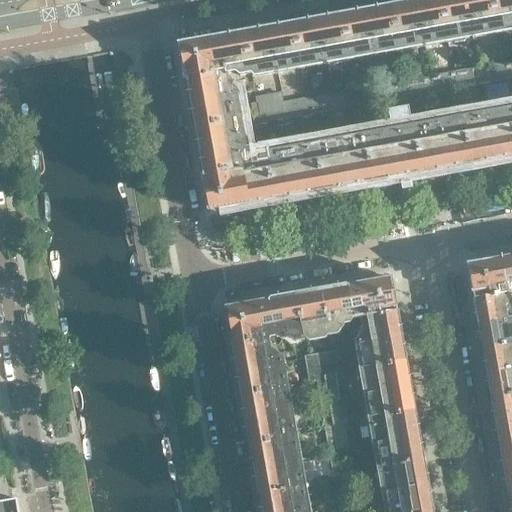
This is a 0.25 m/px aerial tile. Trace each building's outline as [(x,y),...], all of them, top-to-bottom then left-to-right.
[(425,47),(416,0),(403,0),(391,2),(400,47),(414,45),(415,49),(425,47)] [(449,39),(441,0),(416,0),(425,47),(435,45),(434,41),(449,39)] [(474,38),(467,0),(441,0),(449,39),(463,36),(464,40),(474,38)] [(498,30),(492,0),(467,0),(474,38),(484,36),(484,32),(498,30)] [(511,0),(492,0),(498,30),(511,27),(511,0)] [(400,47),(391,2),(367,7),(376,56),(386,54),(385,50),(400,47)] [(376,56),(367,7),(342,11),(350,56),(365,54),(366,58),(376,56)] [(350,56),(342,11),(318,15),(326,65),(337,63),(336,59),(350,56)] [(326,65),(318,15),(293,20),(301,65),(316,63),(316,67),(326,65)] [(301,65),(293,20),(268,24),(277,74),(287,72),(287,68),(301,65)] [(277,74),(268,24),(244,29),(252,74),(266,71),(267,75),(277,74)] [(252,74),(244,29),(222,33),(223,36),(220,37),(226,70),(226,74),(227,74),(235,73),(240,76),(252,74)] [(226,70),(220,37),(179,44),(185,78),(226,70)] [(490,71),(488,60),(478,61),(481,73),(490,71)] [(481,73),(478,61),(469,63),(471,75),(481,73)] [(441,80),(439,69),(429,70),(431,82),(441,80)] [(234,94),(232,86),(231,85),(229,85),(227,74),(226,74),(226,70),(185,78),(190,102),(234,94)] [(431,82),(429,70),(420,72),(422,84),(431,82)] [(492,83),(490,71),(481,73),(483,85),(492,83)] [(483,85),(481,73),(471,75),(473,86),(483,85)] [(391,89),(389,77),(380,79),(382,91),(391,89)] [(382,91),(380,79),(370,81),(373,92),(382,91)] [(443,92),(441,80),(431,82),(433,94),(443,92)] [(433,94),(431,82),(422,84),(424,95),(433,94)] [(342,98),(340,86),(331,88),(333,100),(342,98)] [(333,100),(331,88),(321,90),(323,101),(333,100)] [(394,101),(391,89),(382,91),(384,102),(394,101)] [(384,102),(382,91),(373,92),(375,104),(384,102)] [(238,119),(234,94),(190,102),(194,127),(238,119)] [(293,107),(291,95),(281,97),(283,109),(293,107)] [(283,109),(281,97),(272,99),(274,110),(283,109)] [(344,110),(342,98),(333,100),(335,111),(344,110)] [(335,111),(333,100),(323,101),(325,113),(335,111)] [(263,115),(261,103),(251,105),(253,116),(263,115)] [(295,119),(293,107),(283,109),(286,120),(295,119)] [(286,120),(283,109),(274,110),(276,122),(286,120)] [(511,155),(511,111),(488,116),(496,158),(511,155)] [(265,126),(263,115),(253,116),(255,128),(265,126)] [(496,158),(488,116),(464,120),(471,163),(496,158)] [(242,144),(238,119),(194,127),(198,152),(242,144)] [(471,163),(464,120),(439,124),(447,167),(471,163)] [(447,167),(439,124),(414,129),(422,172),(447,167)] [(422,172),(414,129),(390,133),(397,176),(422,172)] [(397,176),(390,133),(365,138),(373,180),(397,176)] [(373,180),(365,138),(340,142),(348,185),(373,180)] [(348,185),(340,142),(316,147),(323,189),(348,185)] [(243,165),(241,154),(243,153),(244,152),(242,144),(198,152),(203,176),(243,169),(243,165)] [(323,189),(316,147),(291,151),(299,194),(323,189)] [(299,194),(291,151),(266,155),(274,198),(299,194)] [(274,198),(266,155),(261,156),(258,160),(253,161),(251,164),(243,165),(243,169),(249,203),(274,198)] [(249,203),(243,169),(203,176),(209,210),(249,203)] [(511,256),(502,258),(508,292),(511,295),(511,256)] [(511,295),(508,292),(502,258),(468,265),(478,323),(511,317),(511,295)] [(401,335),(391,278),(349,286),(355,319),(364,317),(365,322),(360,329),(361,334),(358,339),(359,343),(401,335)] [(355,319),(349,286),(321,291),(328,332),(329,332),(341,329),(343,326),(343,325),(349,324),(351,321),(351,319),(355,319)] [(328,332),(321,291),(296,295),(304,336),(303,336),(304,338),(329,333),(329,332),(328,332)] [(304,336),(296,295),(268,300),(275,337),(285,335),(285,337),(288,339),(303,336),(304,336)] [(275,337),(268,300),(226,308),(237,370),(280,362),(279,356),(270,350),(268,338),(275,337)] [(511,342),(511,317),(478,323),(483,348),(511,342)] [(406,360),(401,335),(359,343),(363,367),(406,360)] [(511,367),(511,342),(483,348),(487,372),(511,367)] [(325,366),(323,354),(315,356),(317,368),(321,367),(325,366)] [(317,368),(315,356),(307,357),(309,369),(317,368)] [(410,384),(406,360),(363,367),(367,392),(410,384)] [(285,387),(280,362),(237,370),(242,395),(285,387)] [(333,365),(325,366),(321,367),(323,375),(334,373),(333,365)] [(323,375),(321,367),(317,368),(309,369),(311,377),(323,375)] [(511,393),(511,367),(487,372),(491,397),(511,393)] [(415,409),(410,384),(367,392),(372,417),(415,409)] [(289,412),(285,387),(242,395),(246,419),(289,412)] [(338,397),(337,388),(325,390),(326,395),(327,399),(338,397)] [(511,418),(511,393),(491,397),(496,421),(511,418)] [(328,404),(327,399),(326,395),(315,397),(317,407),(328,404)] [(340,406),(338,397),(327,399),(328,404),(329,409),(340,406)] [(419,434),(415,409),(372,417),(376,441),(419,434)] [(293,436),(289,412),(246,419),(251,444),(293,436)] [(511,443),(511,418),(496,421),(500,446),(511,443)] [(332,429),(331,424),(331,420),(319,422),(321,431),(332,429)] [(334,438),(332,429),(321,431),(323,440),(334,438)] [(423,458),(419,434),(376,441),(381,466),(423,458)] [(298,461),(293,436),(251,444),(255,468),(298,461)] [(347,447),(345,437),(334,439),(336,449),(347,447)] [(511,469),(511,443),(500,446),(505,470),(511,469)] [(349,456),(347,447),(336,449),(338,458),(349,456)] [(428,483),(423,458),(381,466),(385,491),(428,483)] [(302,485),(298,461),(255,468),(260,493),(302,485)] [(341,478),(340,473),(340,469),(328,471),(330,480),(341,478)] [(343,488),(341,478),(330,480),(332,490),(343,488)] [(407,511),(432,508),(428,483),(385,491),(388,511),(407,511)] [(296,511),(307,510),(302,485),(260,493),(262,511),(296,511)] [(356,496),(354,487),(343,489),(345,498),(356,496)] [(358,505),(356,496),(345,498),(346,507),(358,505)] [(19,511),(17,499),(0,502),(0,511),(19,511)]
